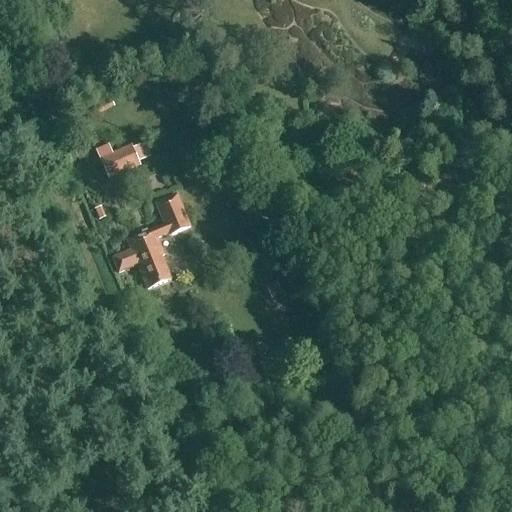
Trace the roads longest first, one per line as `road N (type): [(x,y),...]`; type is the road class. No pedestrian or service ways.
road 1 (track): [(0,81),(200,511)]
road 2 (track): [(511,109),(455,0)]
